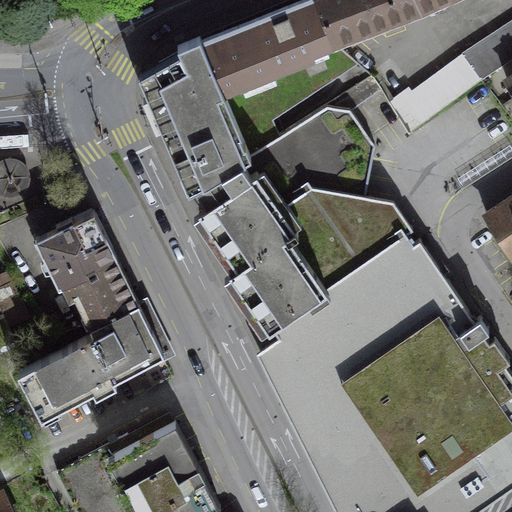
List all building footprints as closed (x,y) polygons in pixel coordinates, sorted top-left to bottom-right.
[(313,53),(311,48),(318,46),(332,40),(317,0),(296,0),(201,37),(222,89),(313,53)] [(317,0),(332,40),(412,9),(420,7),(417,0),(317,0)] [(511,57),(511,21),(463,54),(480,78),(511,57)] [(33,32),(32,32),(21,36),(19,36),(18,38),(18,39),(18,41),(20,42),(22,43),(23,42),(33,35),(34,35),(35,34),(35,33),(34,32),(33,32)] [(222,89),(201,37),(140,72),(189,189),(249,151),(222,89)] [(222,89),(249,151),(279,132),(272,118),(323,85),(328,71),(318,46),(311,48),(313,53),(222,89)] [(480,78),(463,54),(411,93),(408,88),(389,102),(408,131),(480,78)] [(511,116),(511,75),(507,79),(511,87),(511,96),(501,104),(511,116)] [(212,223),(211,224),(213,226),(214,225),(226,242),(224,243),(226,245),(227,244),(238,260),(232,266),(229,265),(229,268),(232,268),(243,283),(243,287),(245,287),(256,303),(256,306),(258,306),(258,303),(264,300),(275,318),(406,231),(412,227),(392,198),(365,193),(374,144),(349,107),(327,103),(279,132),(249,151),(189,189),(212,223)] [(511,149),(463,182),(466,188),(511,157),(511,149)] [(26,188),(30,179),(28,169),(22,161),(13,157),(3,159),(0,161),(0,192),(9,196),(18,194),(26,188)] [(511,196),(486,213),(511,253),(511,196)] [(63,281),(116,254),(93,208),(36,237),(58,283),(63,281)] [(413,242),(406,231),(275,318),(267,323),(269,325),(272,323),(279,333),(256,349),(271,379),(338,511),(467,511),(504,487),(509,486),(511,486),(511,372),(504,361),(509,357),(495,336),(489,340),(483,331),(488,327),(479,315),(474,318),(446,277),(419,237),(413,242)] [(74,291),(90,323),(138,299),(120,262),(116,254),(63,281),(70,293),(74,291)] [(138,299),(90,323),(93,330),(18,370),(41,415),(164,351),(138,299)] [(0,345),(14,340),(0,305),(0,345)] [(79,460),(57,470),(79,511),(200,511),(220,502),(198,462),(175,418),(166,423),(161,414),(106,443),(78,458),(79,460)] [(0,511),(13,511),(2,491),(0,491),(0,511)]
